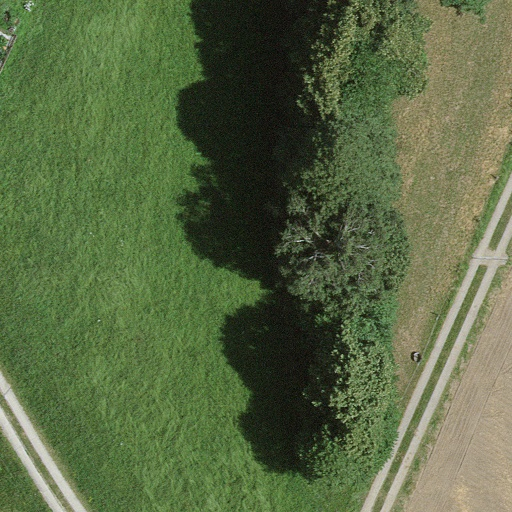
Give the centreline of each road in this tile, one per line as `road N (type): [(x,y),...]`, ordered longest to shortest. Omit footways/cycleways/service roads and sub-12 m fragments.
road 1 (track): [(390,511),(511,227)]
road 2 (track): [(0,379),(84,511)]
